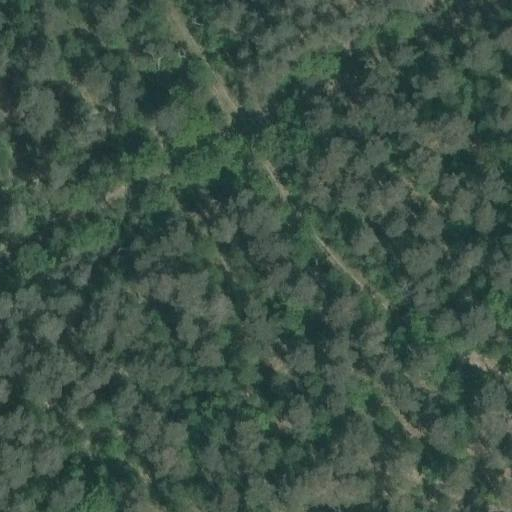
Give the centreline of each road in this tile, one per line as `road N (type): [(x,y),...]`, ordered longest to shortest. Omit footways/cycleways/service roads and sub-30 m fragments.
road 1 (track): [(242,127),(316,239),(393,330),(465,374),(511,389)]
road 2 (track): [(499,0),(242,127)]
road 3 (track): [(242,127),(0,260)]
road 4 (track): [(165,0),(242,127)]
